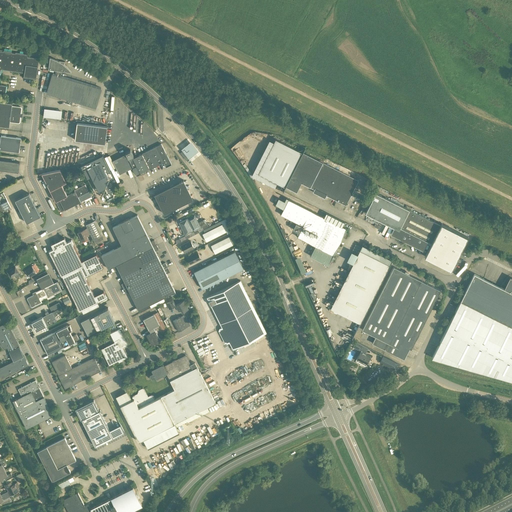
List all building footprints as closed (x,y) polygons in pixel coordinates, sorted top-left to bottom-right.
[(23,77),(24,77),(36,78),(39,58),(27,56),(27,54),(15,52),(15,53),(11,52),(12,51),(3,50),(3,51),(0,50),(0,93),(5,94),(6,86),(0,84),(0,74),(0,73),(0,72),(0,69),(19,72),(19,71),(21,71),(21,72),(24,73),(23,77)] [(64,70),(65,61),(49,59),(48,68),(64,70)] [(95,107),(101,88),(53,73),(47,93),(95,107)] [(21,116),(21,113),(20,113),(21,108),(20,107),(12,106),(12,103),(0,101),(0,126),(9,127),(10,121),(18,122),(19,122),(20,116),(21,116)] [(61,118),(63,109),(45,107),(43,116),(61,118)] [(107,126),(77,122),(75,140),(105,144),(107,126)] [(0,149),(18,152),(20,138),(1,135),(0,139),(0,149)] [(303,152),(302,154),(275,141),(258,176),(284,189),(286,187),(294,191),(299,181),(346,205),(358,181),(303,152)] [(182,150),(185,153),(189,158),(190,160),(199,152),(191,143),(182,150)] [(126,154),(113,160),(119,174),(133,167),(137,175),(141,173),(140,172),(149,168),(150,169),(164,162),(166,167),(172,164),(167,154),(161,144),(156,146),(142,153),(133,158),(129,150),(125,152),(126,154)] [(0,169),(18,172),(19,162),(0,159),(0,169)] [(108,186),(105,181),(109,179),(100,161),(87,167),(99,191),(104,188),(106,193),(104,194),(108,201),(114,197),(112,193),(115,191),(112,184),(108,186)] [(164,214),(193,200),(183,180),(154,194),(155,195),(164,213),(163,213),(164,214)] [(75,191),(67,195),(62,184),(50,190),(61,212),(91,197),(85,184),(74,189),(75,191)] [(436,223),(432,221),(376,192),(365,213),(394,227),(391,233),(422,249),(425,243),(430,245),(425,256),(429,259),(446,226),(441,223),(440,225),(436,223)] [(26,223),(40,216),(29,193),(15,200),(26,223)] [(305,208),(289,199),(281,215),(296,222),(293,229),(299,232),(297,237),(301,239),(301,240),(304,242),(305,240),(315,246),(333,255),(337,247),(338,248),(340,244),(339,243),(346,229),(305,208)] [(7,201),(1,205),(0,202),(0,212),(10,208),(7,201)] [(204,213),(210,224),(217,219),(211,209),(204,213)] [(128,218),(124,220),(134,239),(146,233),(137,215),(129,219),(128,218)] [(200,226),(194,215),(188,218),(193,229),(200,226)] [(192,231),(186,219),(179,223),(185,234),(192,231)] [(134,239),(124,220),(120,222),(121,223),(113,227),(121,245),(128,242),(134,239)] [(93,240),(102,236),(95,221),(86,225),(93,240)] [(206,241),(226,231),(222,224),(202,234),(206,241)] [(168,228),(174,239),(181,235),(176,225),(168,228)] [(446,226),(429,259),(451,270),(468,237),(446,226)] [(78,233),(80,237),(77,238),(79,243),(88,238),(86,236),(90,234),(87,228),(78,233)] [(146,233),(134,239),(128,242),(134,256),(156,245),(157,245),(157,244),(156,245),(154,240),(150,242),(146,233)] [(215,254),(233,245),(229,237),(211,246),(215,254)] [(82,261),(71,240),(67,242),(65,238),(51,244),(53,249),(49,251),(62,277),(63,276),(80,311),(107,297),(104,291),(95,295),(85,276),(88,275),(82,261)] [(181,246),(181,247),(182,249),(184,253),(194,248),(190,241),(181,246)] [(128,242),(121,245),(101,255),(108,269),(113,267),(134,256),(128,242)] [(159,249),(156,245),(134,256),(140,267),(158,258),(155,251),(159,249)] [(328,265),(333,255),(315,246),(310,256),(328,265)] [(360,323),(389,264),(360,249),(330,308),(360,323)] [(235,251),(221,258),(194,272),(197,278),(197,279),(199,283),(203,289),(243,269),(235,251)] [(200,259),(197,252),(187,258),(190,264),(200,259)] [(96,254),(82,261),(88,275),(103,267),(96,254)] [(300,255),(295,257),(302,272),(307,270),(300,255)] [(140,267),(134,256),(113,267),(115,271),(118,269),(122,276),(140,267)] [(158,258),(140,267),(145,278),(167,267),(165,263),(162,264),(158,258)] [(7,271),(8,272),(7,273),(8,274),(9,275),(11,277),(14,275),(16,278),(21,275),(14,265),(11,267),(12,268),(7,271)] [(29,278),(36,273),(32,266),(25,270),(29,278)] [(140,267),(122,276),(125,282),(121,284),(124,289),(145,278),(140,267)] [(167,267),(145,278),(151,289),(157,301),(175,292),(166,274),(170,272),(167,267)] [(440,290),(421,281),(394,267),(362,330),(375,336),(372,343),(397,355),(399,351),(396,350),(400,343),(411,349),(440,290)] [(36,278),(38,282),(42,289),(36,292),(36,293),(27,298),(27,299),(31,307),(32,307),(41,302),(41,300),(47,297),(48,299),(54,296),(55,295),(54,294),(62,290),(57,281),(54,283),(48,271),(36,278)] [(504,288),(474,273),(432,358),(511,380),(511,278),(510,278),(504,288)] [(151,289),(145,278),(124,289),(126,294),(129,292),(133,298),(151,289)] [(233,350),(266,333),(241,281),(207,297),(222,327),(220,329),(219,331),(225,343),(227,344),(229,343),(233,350)] [(151,289),(133,298),(138,310),(157,301),(151,289)] [(169,309),(175,305),(176,305),(173,300),(166,303),(169,309)] [(184,301),(176,305),(175,305),(178,311),(181,310),(182,313),(188,310),(184,301)] [(49,307),(52,312),(33,322),(34,325),(33,326),(34,328),(36,327),(37,331),(57,320),(54,316),(57,315),(55,311),(61,307),(59,302),(49,307)] [(82,322),(88,336),(116,323),(109,309),(82,322)] [(143,320),(149,330),(153,328),(159,325),(160,324),(164,331),(166,330),(165,328),(161,319),(157,312),(154,314),(143,320)] [(184,315),(180,317),(173,321),(178,331),(190,325),(184,315)] [(0,346),(0,347),(1,348),(2,349),(3,349),(4,350),(7,348),(13,361),(0,367),(0,375),(1,378),(28,365),(24,356),(19,347),(7,322),(0,325),(0,346)] [(68,326),(57,331),(41,339),(48,355),(75,342),(75,341),(79,340),(77,335),(73,337),(70,332),(73,331),(70,326),(68,327),(68,326)] [(110,334),(114,343),(101,349),(109,366),(122,359),(123,360),(128,357),(123,348),(129,345),(121,328),(110,334)] [(146,335),(149,340),(152,345),(156,343),(157,342),(160,341),(158,336),(155,331),(153,328),(149,330),(151,333),(150,333),(146,335)] [(370,356),(365,354),(368,348),(356,342),(353,347),(359,350),(357,354),(358,354),(355,360),(366,366),(370,356)] [(65,389),(101,371),(94,358),(72,369),(65,356),(51,363),(65,389)] [(152,371),(153,373),(151,374),(150,375),(150,376),(150,377),(151,378),(152,379),(154,379),(155,378),(163,374),(163,375),(166,374),(174,390),(161,396),(175,424),(215,403),(197,367),(193,369),(186,356),(185,356),(163,367),(163,365),(162,365),(152,370),(152,371)] [(371,366),(372,368),(364,370),(366,375),(380,371),(378,364),(371,366)] [(26,428),(53,415),(39,386),(39,385),(38,383),(37,384),(36,380),(18,389),(22,396),(13,401),(26,428)] [(175,424),(161,396),(154,400),(153,397),(152,396),(148,398),(144,389),(143,389),(139,391),(139,392),(140,395),(139,396),(138,395),(137,395),(134,396),(133,398),(134,399),(121,406),(139,442),(144,440),(148,449),(180,433),(175,424)] [(110,430),(100,410),(99,410),(94,399),(79,407),(79,408),(78,411),(77,412),(81,420),(82,419),(88,432),(95,446),(122,432),(124,431),(120,424),(110,430)] [(65,438),(46,447),(38,451),(52,481),(70,472),(67,465),(76,460),(65,438)] [(7,475),(4,470),(0,471),(0,479),(5,477),(6,479),(12,476),(10,473),(7,475)] [(4,493),(7,498),(10,496),(10,495),(17,491),(15,488),(18,486),(16,483),(13,484),(11,481),(4,484),(8,491),(4,493)] [(85,504),(78,493),(63,500),(68,511),(125,511),(142,504),(134,488),(111,500),(110,499),(91,509),(88,506),(85,504)]
